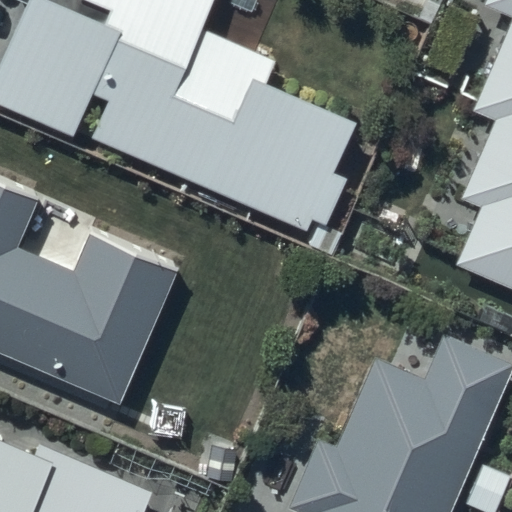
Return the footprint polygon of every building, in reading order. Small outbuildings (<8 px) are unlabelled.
[(206,0),(11,0),(10,5),(18,8),(0,57),(0,105),(76,133),(87,102),(103,108),(90,144),(300,222),(304,211),(330,221),(345,180),(337,173),(355,126),(257,89),(267,63),(193,35),(206,0)] [(511,290),(511,0),(493,0),(490,9),(511,18),(473,110),(491,123),(457,205),(478,214),(456,268),(511,290)] [(32,207),(0,193),(0,356),(125,411),(186,270),(88,228),(70,270),(14,247),(32,207)] [(451,511),(511,373),(511,365),(446,337),(427,381),(373,358),(337,442),(316,433),(282,511),(451,511)] [(0,511),(148,511),(153,499),(39,451),(33,464),(0,450),(0,511)]
